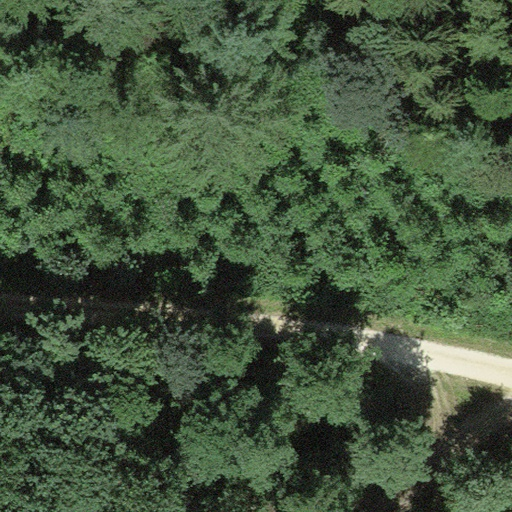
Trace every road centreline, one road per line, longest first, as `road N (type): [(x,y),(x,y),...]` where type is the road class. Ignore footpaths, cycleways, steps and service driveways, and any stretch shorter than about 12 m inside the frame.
road 1 (track): [(0,274),(511,351)]
road 2 (track): [(380,511),(511,401)]
